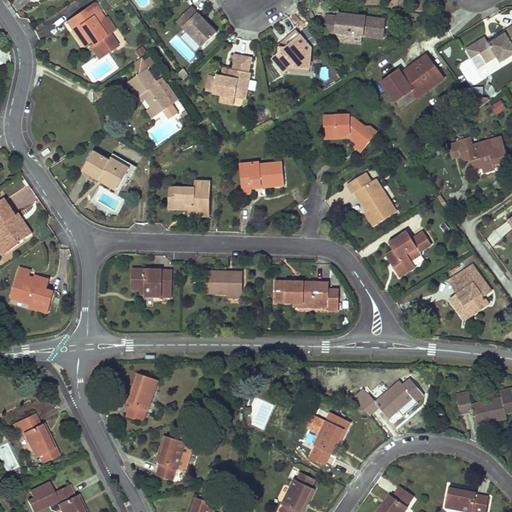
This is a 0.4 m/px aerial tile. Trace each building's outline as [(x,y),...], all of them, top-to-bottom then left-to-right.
[(94,3),(80,13),(86,22),(82,25),(74,30),(80,39),(87,35),(103,57),(119,46),(110,34),(115,30),(107,18),(105,20),(94,3)] [(205,22),(191,8),(176,22),(202,48),(216,34),(208,26),(207,27),(203,24),(205,22)] [(80,13),(76,16),(82,25),(86,22),(80,13)] [(325,32),(384,39),(386,20),(356,16),(338,14),(338,17),(327,15),(325,32)] [(486,37),(467,50),(473,59),(482,54),(488,64),(498,57),(502,63),(511,56),(511,25),(504,31),(506,33),(500,37),(499,34),(494,37),(496,40),(490,44),(488,41),(486,37)] [(280,49),(281,53),(274,58),(283,71),(289,67),(309,69),(311,48),(296,31),(284,42),(289,47),(286,49),(280,49)] [(87,35),(80,39),(86,48),(90,45),(100,59),(103,57),(87,35)] [(150,54),(144,58),(149,66),(155,61),(150,54)] [(249,74),(252,59),(241,57),(234,55),(231,71),(229,70),(228,78),(221,77),(216,76),(216,78),(208,77),(205,92),(213,93),(213,95),(220,97),(234,100),(235,98),(246,101),(251,74),(249,74)] [(140,74),(128,83),(138,98),(141,96),(144,94),(147,99),(158,115),(173,105),(180,100),(168,84),(167,84),(163,78),(157,82),(148,69),(150,68),(149,66),(144,58),(143,57),(133,64),(140,74)] [(390,79),(382,84),(396,104),(411,93),(413,95),(414,94),(418,99),(429,91),(424,84),(439,73),(427,57),(407,71),(409,73),(403,77),(401,75),(399,72),(395,75),(394,75),(390,78),(390,79)] [(229,70),(223,69),(221,77),(228,78),(229,70)] [(439,73),(424,84),(429,91),(444,81),(439,73)] [(219,104),(233,107),(234,100),(220,97),(219,104)] [(471,101),(478,111),(488,103),(487,101),(474,99),(471,101)] [(500,99),(490,106),(496,115),(506,108),(500,99)] [(193,119),(187,111),(183,114),(189,122),(193,119)] [(351,115),(335,116),(335,121),(324,121),(325,136),(347,135),(347,132),(351,131),(351,137),(358,142),(355,146),(362,152),(378,132),(372,127),(366,128),(354,117),(351,118),(351,115)] [(472,139),(458,143),(462,159),(472,156),(472,159),(476,170),(483,168),(485,173),(496,169),(496,167),(495,165),(510,160),(503,137),(474,146),(472,139)] [(449,146),(453,161),(462,159),(458,143),(449,146)] [(48,148),(42,152),(45,157),(51,152),(48,148)] [(94,152),(83,171),(100,180),(102,176),(120,187),(130,169),(112,158),(110,161),(94,152)] [(260,162),(247,164),(248,176),(242,176),(243,194),(252,193),(251,188),(251,185),(266,184),(267,187),(285,185),(283,162),(260,164),(260,162)] [(366,173),(348,185),(354,194),(356,193),(360,190),(372,208),(368,211),(366,212),(375,227),(397,212),(376,179),(372,182),(366,173)] [(102,176),(100,180),(118,190),(120,187),(102,176)] [(195,188),(175,187),(174,196),(169,196),(169,208),(179,209),(179,206),(189,207),(189,209),(189,215),(210,216),(211,181),(195,181),(195,188)] [(372,208),(360,190),(356,193),(368,211),(372,208)] [(5,200),(0,202),(0,234),(1,236),(10,250),(20,244),(19,243),(28,237),(20,225),(18,227),(12,219),(16,217),(5,200)] [(16,217),(12,219),(18,227),(20,225),(28,237),(32,234),(19,215),(16,217)] [(493,245),(511,230),(511,227),(508,221),(487,236),(493,245)] [(408,232),(390,243),(394,250),(397,254),(389,259),(397,273),(405,268),(408,272),(416,267),(412,260),(422,254),(420,251),(432,244),(424,232),(413,239),(408,232)] [(1,236),(0,237),(0,249),(4,255),(10,250),(1,236)] [(394,250),(386,256),(389,259),(397,254),(394,250)] [(473,265),(461,273),(465,279),(456,286),(461,292),(457,295),(450,299),(461,314),(468,309),(473,315),(489,303),(485,297),(492,291),(473,265)] [(31,271),(20,267),(17,275),(29,279),(31,271)] [(405,268),(397,273),(400,277),(408,272),(405,268)] [(163,270),(132,269),(132,289),(141,289),(145,290),(145,294),(145,296),(162,297),(163,270)] [(172,297),(173,271),(163,270),(162,297),(172,297)] [(244,272),(205,271),(204,293),(227,293),(243,294),(244,272)] [(461,273),(448,281),(457,295),(461,292),(456,286),(465,279),(461,273)] [(29,279),(17,275),(11,297),(30,303),(29,308),(48,313),(54,293),(46,291),(50,281),(35,276),(33,280),(29,279)] [(316,283),(276,282),(275,302),(295,302),(314,303),(314,307),(329,307),(329,289),(315,289),(316,283)] [(339,311),(340,290),(329,289),(329,307),(329,310),(339,311)] [(468,309),(461,314),(466,321),(473,315),(468,309)] [(158,381),(138,373),(128,404),(131,405),(127,417),(143,422),(147,411),(148,411),(158,381)] [(407,376),(400,382),(403,385),(410,379),(407,376)] [(368,395),(359,402),(370,415),(380,407),(389,418),(400,409),(414,398),(416,401),(424,395),(410,379),(403,385),(400,382),(376,402),(369,395),(368,395)] [(469,394),(456,397),(460,414),(473,411),(476,425),(507,417),(506,413),(511,411),(511,387),(500,390),(502,397),(471,404),(469,394)] [(364,390),(355,397),(359,402),(368,395),(364,390)] [(400,409),(404,413),(417,403),(416,401),(414,398),(400,409)] [(351,422),(331,412),(315,445),(316,446),(310,458),(326,465),(331,453),(334,455),(351,422)] [(35,414),(14,424),(19,434),(24,431),(25,433),(24,433),(36,458),(39,457),(43,464),(59,456),(44,424),(40,425),(35,414)] [(185,443),(165,437),(156,463),(161,464),(157,475),(173,480),(176,469),(178,469),(185,443)] [(315,480),(301,473),(297,481),(295,480),(283,504),(284,505),(280,511),(302,511),(314,489),(311,488),(315,480)] [(69,486),(54,493),(50,485),(30,494),(33,501),(28,504),(32,511),(41,511),(49,508),(51,511),(57,511),(61,510),(61,511),(86,511),(78,495),(74,497),(69,486)] [(477,491),(450,486),(446,508),(469,511),(473,511),(474,511),(475,511),(485,511),(489,497),(477,494),(477,491)] [(414,496),(400,487),(393,496),(390,495),(378,511),(404,511),(408,507),(407,506),(414,496)] [(214,511),(217,505),(196,498),(191,511),(214,511)]
